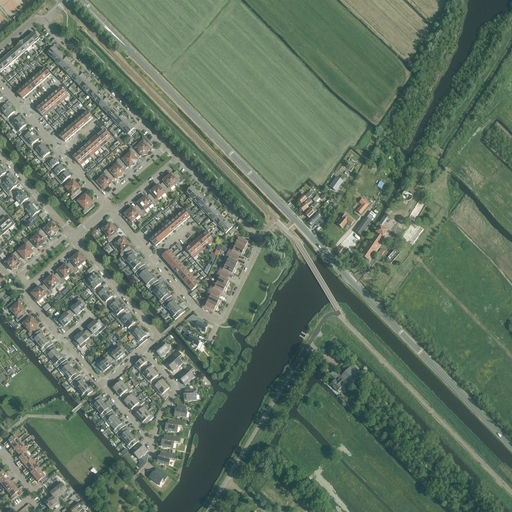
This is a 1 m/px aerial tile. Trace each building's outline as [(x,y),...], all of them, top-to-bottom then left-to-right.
[(30,35),(28,36),(35,43),(39,40),(41,41),(43,39),(37,31),(34,33),(33,32),(32,34),(31,33),(30,35)] [(26,39),(25,40),(31,47),(35,43),(28,36),(27,37),(26,38),(26,39)] [(23,41),(20,43),(26,51),(31,47),(25,40),(23,41)] [(17,46),(16,47),(22,54),(26,51),(20,43),(17,46)] [(47,54),(51,58),(59,51),(58,50),(56,48),(55,48),(54,47),(53,48),(51,46),(45,51),(47,54)] [(12,50),(11,51),(18,58),(22,54),(16,47),(15,49),(14,48),(12,50)] [(9,54),(7,55),(14,62),(18,58),(11,51),(10,52),(8,53),(9,54)] [(51,58),(55,62),(62,55),(61,54),(60,52),(59,51),(51,58)] [(4,57),(3,58),(9,66),(14,62),(7,55),(6,56),(4,57)] [(55,62),(59,66),(67,59),(64,56),(63,57),(62,55),(55,62)] [(0,61),(0,63),(5,69),(9,66),(3,58),(1,59),(2,59),(0,60),(0,61)] [(59,66),(63,70),(70,63),(69,62),(67,59),(59,66)] [(63,70),(68,74),(75,67),(74,66),(72,64),(71,65),(70,63),(63,70)] [(68,74),(72,78),(78,72),(77,70),(76,68),(75,67),(68,74)] [(44,68),(40,71),(47,78),(50,75),(44,68)] [(40,71),(37,74),(43,81),(47,78),(40,71)] [(72,78),(76,82),(83,75),(80,72),(79,73),(78,72),(72,78)] [(37,74),(33,77),(40,84),(43,81),(37,74)] [(76,82),(80,86),(86,80),(85,78),(83,75),(76,82)] [(33,77),(30,80),(37,87),(40,84),(33,77)] [(30,80),(27,83),(33,90),(37,87),(30,80)] [(80,86),(84,90),(91,83),(90,82),(88,80),(87,81),(86,80),(80,86)] [(27,83),(23,85),(30,93),(33,90),(27,83)] [(84,90),(88,94),(94,88),(93,86),(92,84),(91,83),(84,90)] [(23,85),(20,88),(26,96),(30,93),(23,85)] [(26,96),(20,88),(16,91),(23,99),(26,96)] [(60,88),(57,91),(64,100),(68,97),(60,88)] [(88,94),(92,98),(99,91),(98,90),(96,89),(94,88),(88,94)] [(57,91),(53,94),(61,103),(64,100),(57,91)] [(92,98),(96,102),(102,96),(101,95),(101,94),(100,92),(99,91),(92,98)] [(53,94),(50,97),(58,106),(61,103),(53,94)] [(96,102),(100,107),(107,99),(104,97),(102,96),(96,102)] [(50,97),(46,100),(54,109),(58,106),(50,97)] [(100,107),(104,111),(110,104),(109,103),(109,102),(107,99),(100,107)] [(46,100),(43,103),(51,112),(54,109),(46,100)] [(4,103),(0,106),(0,114),(2,116),(11,108),(8,104),(6,105),(4,103)] [(43,103),(40,106),(47,115),(51,112),(43,103)] [(104,111),(108,115),(115,108),(114,106),(114,107),(112,105),(110,104),(104,111)] [(47,115),(40,106),(36,109),(44,118),(47,115)] [(6,121),(6,120),(8,123),(16,116),(14,114),(15,113),(11,108),(2,116),(6,121)] [(108,115),(112,119),(118,112),(117,111),(117,110),(116,109),(115,108),(108,115)] [(86,111),(82,114),(89,121),(93,118),(86,111)] [(112,119),(116,123),(123,116),(120,113),(118,112),(112,119)] [(82,114),(79,117),(86,124),(89,121),(82,114)] [(10,125),(13,129),(23,121),(19,117),(18,118),(16,116),(8,123),(10,125)] [(116,123),(120,127),(126,120),(125,119),(125,118),(123,116),(116,123)] [(79,117),(76,120),(82,127),(86,124),(79,117)] [(76,120),(72,123),(79,130),(82,127),(76,120)] [(120,127),(124,131),(131,124),(130,123),(128,121),(126,120),(120,127)] [(17,133),(19,136),(27,129),(25,127),(26,126),(23,121),(13,129),(17,134),(17,133)] [(72,123),(69,126),(75,133),(79,130),(72,123)] [(131,124),(124,131),(128,135),(130,137),(136,132),(134,129),(135,128),(133,127),(134,127),(132,125),(131,124)] [(69,126),(65,129),(72,136),(75,133),(69,126)] [(65,129),(62,131),(69,139),(72,136),(65,129)] [(28,130),(20,137),(26,144),(35,136),(31,131),(30,133),(28,130)] [(104,130),(100,133),(108,142),(111,139),(104,130)] [(69,139),(62,131),(58,135),(65,142),(69,139)] [(100,133),(97,136),(104,145),(108,142),(100,133)] [(35,136),(26,144),(31,150),(39,143),(37,141),(39,140),(35,136)] [(97,136),(93,139),(101,148),(104,145),(97,136)] [(143,142),(139,145),(147,155),(149,151),(150,150),(150,149),(153,146),(144,137),(143,138),(143,139),(142,140),(142,141),(143,142)] [(93,139),(90,142),(98,151),(101,148),(93,139)] [(90,142),(86,145),(94,154),(98,151),(90,142)] [(130,148),(131,148),(139,158),(141,156),(142,157),(144,155),(147,155),(139,145),(136,142),(130,148)] [(34,152),(33,153),(37,157),(46,149),(43,145),(41,146),(39,143),(31,150),(32,150),(34,152)] [(86,145),(83,148),(91,157),(94,154),(86,145)] [(83,148),(80,151),(87,160),(91,157),(83,148)] [(130,153),(127,156),(135,166),(136,162),(138,161),(137,160),(139,158),(131,148),(130,149),(130,150),(129,151),(129,152),(130,153)] [(37,157),(41,161),(43,163),(51,157),(49,154),(50,153),(46,149),(37,157)] [(80,151),(76,154),(84,163),(87,160),(80,151)] [(84,163),(76,154),(73,157),(80,166),(84,163)] [(118,159),(118,160),(126,169),(128,167),(129,168),(131,166),(135,166),(127,156),(123,160),(122,159),(121,159),(120,158),(119,159),(118,159)] [(52,158),(44,164),(46,167),(50,171),(58,165),(59,163),(55,159),(54,160),(52,158)] [(117,164),(114,168),(122,177),(123,174),(125,172),(124,171),(126,169),(118,160),(117,161),(116,162),(117,163),(117,164)] [(52,173),(52,174),(55,178),(63,171),(65,170),(61,166),(60,167),(58,165),(50,171),(52,173)] [(105,170),(105,171),(113,180),(116,178),(116,179),(118,178),(122,177),(114,168),(110,171),(110,170),(109,170),(108,170),(106,170),(105,170)] [(55,178),(61,185),(70,177),(67,172),(65,173),(63,171),(55,178)] [(105,175),(101,179),(109,188),(110,185),(112,183),(111,182),(113,180),(105,171),(104,172),(104,173),(104,174),(104,175),(105,175)] [(170,176),(166,176),(174,186),(178,182),(179,183),(180,183),(181,183),(182,183),(185,180),(176,171),(172,175),(171,174),(170,176)] [(164,182),(162,184),(170,194),(170,193),(171,192),(171,191),(171,190),(170,189),(174,186),(166,176),(165,180),(163,181),(164,182)] [(337,177),(330,187),(336,191),(343,181),(337,177)] [(0,182),(0,186),(4,190),(15,181),(11,179),(10,178),(6,181),(4,179),(0,182)] [(65,188),(69,192),(78,184),(75,182),(73,181),(72,181),(70,179),(61,187),(61,188),(62,188),(63,189),(64,189),(65,188)] [(109,188),(101,179),(97,182),(96,181),(95,181),(94,181),(93,181),(92,182),(100,191),(103,189),(104,190),(105,189),(109,188)] [(9,197),(10,196),(15,191),(13,189),(17,186),(15,184),(15,181),(4,190),(9,197)] [(78,184),(69,192),(72,196),(71,197),(71,198),(71,199),(71,200),(72,200),(82,192),(79,190),(80,189),(79,187),(78,184)] [(157,187),(153,187),(161,197),(165,193),(165,194),(166,194),(167,195),(168,194),(169,194),(170,194),(162,184),(159,186),(159,185),(157,187)] [(151,193),(149,195),(157,205),(157,204),(158,203),(158,202),(158,201),(158,200),(157,200),(161,197),(153,187),(152,191),(150,192),(151,193)] [(185,193),(189,197),(197,190),(196,189),(194,188),(193,188),(192,187),(185,193)] [(13,198),(17,201),(26,193),(22,192),(21,190),(17,194),(15,191),(10,196),(12,199),(13,198)] [(189,197),(194,202),(200,195),(199,194),(199,193),(198,191),(197,190),(189,197)] [(298,200),(298,201),(298,202),(299,202),(302,204),(312,194),(310,192),(305,197),(303,195),(298,200)] [(404,194),(403,196),(404,199),(406,200),(408,201),(410,200),(412,199),(413,196),(412,194),(410,192),(408,192),(406,192),(404,194)] [(19,206),(21,209),(26,204),(24,202),(28,199),(27,197),(26,193),(17,201),(20,205),(19,206)] [(78,202),(81,206),(91,198),(87,197),(86,195),(85,196),(83,193),(73,202),(74,202),(74,203),(75,203),(76,203),(77,202),(78,202)] [(149,195),(146,197),(146,196),(144,198),(140,198),(148,208),(152,204),(153,205),(154,206),(155,206),(156,206),(156,205),(157,205),(149,195)] [(194,202),(198,206),(205,198),(204,197),(202,196),(201,196),(200,195),(194,202)] [(91,198),(81,206),(85,210),(84,210),(84,211),(83,212),(83,213),(84,214),(84,215),(94,206),(92,204),(93,203),(91,201),(91,198)] [(138,204),(136,206),(144,216),(145,216),(145,215),(146,214),(145,212),(145,211),(148,208),(140,198),(139,202),(137,203),(138,204)] [(198,206),(202,210),(208,203),(207,202),(207,201),(206,200),(206,199),(205,198),(198,206)] [(299,208),(303,212),(309,207),(307,206),(312,201),(309,198),(299,208)] [(362,205),(357,211),(361,215),(369,204),(363,199),(359,203),(362,205)] [(24,210),(28,214),(37,206),(34,205),(32,203),(28,207),(26,204),(21,209),(23,211),(24,210)] [(202,210),(206,214),(213,207),(210,204),(209,204),(208,203),(202,210)] [(37,206),(28,214),(31,218),(30,219),(32,222),(37,217),(35,215),(39,212),(38,210),(37,206)] [(131,209),(128,210),(136,219),(140,216),(141,217),(142,217),(143,217),(144,216),(136,206),(134,208),(133,207),(131,209)] [(206,214),(210,218),(216,211),(215,210),(215,209),(213,207),(206,214)] [(305,215),(309,219),(317,212),(314,208),(312,210),(311,209),(305,215)] [(183,209),(180,212),(186,220),(190,217),(183,209)] [(136,219),(128,210),(126,213),(125,215),(123,218),(131,227),(132,227),(132,226),(133,225),(133,224),(132,223),(132,222),(136,219)] [(210,218),(214,222),(221,215),(220,214),(218,212),(216,211),(210,218)] [(180,212),(176,215),(183,223),(186,220),(180,212)] [(367,217),(372,221),(377,216),(371,212),(367,217)] [(317,214),(308,223),(312,227),(315,224),(317,226),(323,221),(321,218),(317,214)] [(176,215),(173,218),(179,226),(183,223),(176,215)] [(214,222),(218,226),(224,219),(223,218),(223,217),(222,216),(221,215),(214,222)] [(337,224),(342,229),(347,223),(350,226),(354,222),(345,215),(337,224)] [(381,224),(375,233),(360,255),(369,262),(384,240),(384,239),(383,238),(390,228),(389,228),(394,219),(388,215),(385,220),(383,218),(380,223),(381,224)] [(3,219),(1,220),(9,229),(16,223),(11,219),(9,221),(5,216),(2,219),(3,219)] [(173,218),(169,221),(176,229),(179,226),(173,218)] [(356,232),(361,236),(372,222),(366,218),(356,232)] [(218,226),(222,230),(229,223),(228,222),(226,220),(224,219),(218,226)] [(0,227),(1,228),(0,228),(0,231),(3,235),(9,229),(1,220),(0,221),(0,220),(0,227)] [(169,221),(166,224),(173,232),(176,229),(169,221)] [(401,237),(413,246),(424,229),(412,221),(401,237)] [(51,223),(48,226),(56,235),(57,232),(59,230),(55,226),(52,222),(51,223)] [(102,230),(106,234),(115,226),(112,225),(110,223),(109,224),(107,222),(98,230),(98,231),(99,231),(100,231),(101,231),(102,231),(102,230)] [(229,223),(222,230),(226,234),(232,227),(231,226),(230,224),(229,223)] [(40,230),(40,231),(46,237),(48,235),(50,238),(52,236),(56,235),(48,226),(46,224),(40,230)] [(166,224),(163,227),(169,235),(173,232),(166,224)] [(115,226),(106,234),(109,238),(109,239),(108,240),(108,241),(108,242),(108,243),(109,243),(119,235),(116,232),(117,232),(116,230),(115,226)] [(163,227),(159,230),(166,238),(169,235),(163,227)] [(159,230),(156,233),(162,241),(166,238),(159,230)] [(39,234),(35,237),(43,247),(44,243),(46,242),(43,239),(46,237),(40,231),(38,233),(39,234)] [(206,232),(203,235),(210,244),(214,241),(206,232)] [(156,233),(152,236),(159,244),(162,241),(156,233)] [(203,235),(199,238),(207,247),(210,244),(203,235)] [(115,245),(118,249),(128,241),(124,240),(123,238),(122,238),(120,236),(110,244),(111,245),(111,246),(112,246),(114,246),(114,245),(115,245)] [(159,244),(152,236),(149,239),(155,247),(159,244)] [(237,241),(235,245),(245,250),(246,249),(248,245),(247,245),(247,244),(245,243),(245,242),(243,241),(244,240),(237,236),(235,240),(237,241)] [(30,240),(27,242),(33,248),(35,246),(38,249),(39,247),(43,247),(35,237),(31,241),(30,240)] [(199,238),(196,241),(203,250),(207,247),(199,238)] [(128,241),(118,249),(122,253),(121,253),(121,254),(120,255),(120,256),(121,257),(131,249),(129,247),(130,246),(128,244),(128,241)] [(196,241),(192,244),(200,253),(203,250),(196,241)] [(26,245),(22,248),(30,258),(31,254),(33,253),(31,250),(33,248),(27,242),(25,244),(26,245)] [(192,244),(189,247),(197,256),(200,253),(192,244)] [(230,247),(227,253),(235,257),(237,254),(238,255),(239,254),(241,255),(242,254),(243,255),(245,251),(245,250),(235,245),(233,249),(230,247)] [(197,256),(189,247),(185,250),(193,259),(197,256)] [(17,251),(15,253),(20,259),(22,257),(25,260),(26,258),(30,258),(22,248),(18,252),(17,251)] [(386,260),(391,264),(401,252),(396,248),(386,260)] [(132,250),(122,259),(124,262),(126,261),(130,265),(137,259),(134,256),(136,255),(132,250)] [(162,257),(165,260),(173,254),(170,250),(162,257)] [(8,258),(9,260),(17,269),(18,265),(20,264),(18,261),(20,259),(15,253),(12,255),(12,254),(8,258)] [(76,255),(73,255),(81,265),(85,261),(85,262),(87,260),(84,256),(82,258),(78,253),(76,255)] [(228,260),(226,264),(236,269),(237,268),(238,264),(237,264),(238,262),(236,261),(235,260),(234,259),(235,257),(227,253),(224,258),(228,260)] [(165,260),(168,264),(176,257),(173,254),(165,260)] [(71,261),(69,263),(77,273),(78,272),(78,271),(78,270),(77,269),(77,268),(81,265),(73,255),(72,259),(70,260),(71,261)] [(168,264),(171,267),(179,261),(176,257),(168,264)] [(130,265),(133,270),(132,271),(134,274),(145,265),(141,261),(139,262),(137,259),(130,265)] [(17,269),(9,260),(5,263),(3,264),(6,267),(8,267),(12,271),(14,270),(17,269)] [(171,267),(174,271),(181,264),(179,261),(171,267)] [(64,266),(60,267),(68,276),(72,273),(73,273),(73,274),(74,274),(75,274),(76,273),(77,273),(69,263),(66,265),(65,264),(64,266)] [(174,271),(177,274),(184,267),(181,264),(174,271)] [(221,266),(218,271),(226,275),(227,273),(229,274),(230,273),(232,274),(233,273),(234,273),(236,270),(236,269),(226,264),(224,267),(221,266)] [(138,278),(139,276),(143,281),(150,275),(148,272),(149,270),(146,266),(136,275),(138,278)] [(58,273),(56,274),(64,284),(65,283),(65,282),(65,281),(65,280),(64,279),(68,276),(60,267),(59,270),(57,272),(58,273)] [(177,274),(180,277),(187,271),(184,267),(177,274)] [(180,277),(183,281),(190,274),(187,271),(180,277)] [(219,279),(217,282),(227,287),(228,286),(227,286),(229,283),(228,282),(229,281),(226,280),(226,279),(225,278),(226,275),(218,271),(215,277),(219,279)] [(51,277),(47,278),(55,287),(59,284),(60,284),(60,285),(62,285),(63,285),(64,284),(56,274),(53,276),(51,277)] [(91,274),(83,281),(88,288),(98,280),(94,275),(93,277),(91,274)] [(183,281),(186,284),(193,278),(190,274),(183,281)] [(143,281),(147,285),(146,286),(148,289),(158,280),(154,276),(153,278),(150,275),(143,281)] [(45,284),(43,286),(51,295),(52,295),(52,294),(52,293),(52,292),(52,291),(51,291),(55,287),(47,278),(46,281),(44,283),(45,284)] [(186,284),(189,288),(196,281),(193,278),(186,284)] [(101,284),(98,280),(88,288),(94,294),(102,287),(100,285),(101,284)] [(196,281),(189,288),(192,291),(199,285),(196,281)] [(151,293),(153,292),(157,296),(164,290),(161,287),(163,286),(159,282),(149,290),(151,293)] [(212,284),(209,290),(217,294),(218,291),(220,292),(221,292),(223,293),(224,292),(225,292),(226,289),(227,288),(227,287),(217,282),(215,286),(212,284)] [(38,288),(34,289),(43,298),(46,295),(47,295),(48,296),(49,296),(50,296),(51,296),(51,295),(43,286),(41,288),(40,287),(38,288)] [(102,287),(94,294),(96,296),(96,297),(100,301),(109,293),(105,288),(104,290),(102,287)] [(43,298),(34,289),(33,292),(31,294),(35,298),(34,300),(37,303),(39,302),(43,298)] [(157,296),(160,301),(159,302),(161,305),(171,296),(168,292),(166,293),(164,290),(157,296)] [(190,295),(192,298),(199,293),(196,290),(190,295)] [(209,297),(208,301),(218,306),(218,305),(220,301),(219,301),(220,300),(217,299),(217,297),(216,297),(217,294),(209,290),(206,296),(209,297)] [(109,293),(100,301),(103,305),(105,307),(108,305),(113,300),(111,298),(113,297),(109,293)] [(86,305),(80,297),(73,303),(75,305),(81,312),(85,309),(84,307),(86,305)] [(165,309),(166,308),(170,312),(177,306),(175,303),(176,301),(173,297),(163,306),(165,309)] [(117,301),(115,303),(113,300),(108,305),(110,307),(110,308),(113,312),(120,306),(117,301)] [(218,306),(208,301),(206,305),(204,304),(202,308),(208,311),(209,310),(210,311),(211,310),(214,311),(214,310),(215,311),(217,307),(218,306)] [(18,303),(17,304),(12,302),(5,308),(7,311),(9,311),(10,310),(14,314),(23,306),(20,305),(19,304),(18,303)] [(73,303),(69,307),(71,309),(69,311),(73,316),(76,314),(77,316),(81,312),(75,305),(73,303)] [(23,306),(14,314),(17,318),(16,319),(16,320),(16,321),(17,322),(17,323),(27,314),(25,312),(25,311),(24,309),(23,306)] [(113,312),(111,314),(117,320),(125,313),(123,311),(124,310),(120,306),(113,312)] [(170,312),(174,316),(173,318),(175,320),(185,312),(181,308),(180,309),(177,306),(170,312)] [(66,313),(62,316),(68,324),(72,320),(71,318),(73,316),(69,311),(66,313)] [(122,327),(125,325),(132,319),(128,314),(127,316),(125,313),(117,320),(122,327)] [(60,314),(53,320),(60,328),(63,326),(64,327),(68,324),(62,316),(60,314)] [(194,328),(200,331),(200,332),(201,333),(203,333),(204,332),(204,333),(207,326),(202,324),(203,320),(193,315),(187,320),(187,321),(187,320),(196,325),(194,328)] [(23,324),(26,328),(36,320),(32,319),(32,318),(31,317),(30,318),(28,316),(18,324),(19,324),(19,325),(20,325),(22,325),(23,324)] [(128,329),(130,331),(136,326),(134,324),(135,323),(132,319),(125,325),(128,329)] [(36,320),(26,328),(30,332),(29,333),(28,335),(28,336),(29,337),(39,329),(37,326),(38,326),(36,324),(36,320)] [(97,322),(95,320),(91,324),(99,333),(106,328),(99,320),(97,322)] [(87,328),(88,329),(86,331),(91,336),(93,334),(93,335),(96,336),(99,333),(91,324),(87,328)] [(139,327),(138,329),(136,326),(130,331),(128,333),(130,336),(134,340),(143,332),(139,327)] [(188,341),(194,344),(194,346),(195,347),(196,347),(197,346),(198,346),(201,340),(195,337),(196,334),(186,329),(183,336),(189,338),(188,341)] [(33,341),(34,340),(38,344),(45,338),(43,335),(44,334),(41,330),(30,338),(33,341)] [(84,333),(82,332),(78,335),(84,342),(88,339),(88,338),(91,336),(86,331),(84,333)] [(134,340),(137,344),(140,342),(142,344),(147,339),(145,337),(147,336),(143,332),(134,340)] [(78,348),(80,346),(82,348),(86,345),(84,342),(78,335),(74,339),(75,340),(73,342),(78,348)] [(43,353),(53,344),(49,340),(48,341),(45,338),(38,344),(42,349),(40,350),(43,353)] [(157,353),(160,357),(161,358),(164,356),(164,357),(166,355),(166,354),(170,350),(163,341),(155,349),(158,353),(157,353)] [(126,351),(119,343),(112,348),(120,358),(125,354),(123,353),(126,351)] [(54,345),(44,354),(46,357),(48,356),(52,360),(59,354),(56,351),(58,349),(54,345)] [(120,358),(112,348),(106,354),(108,357),(113,362),(115,360),(116,361),(120,358)] [(169,367),(173,371),(173,372),(176,370),(176,371),(178,369),(178,368),(182,364),(179,360),(182,357),(178,352),(172,357),(173,357),(167,363),(170,367),(169,367)] [(56,368),(66,360),(62,354),(60,356),(59,354),(52,360),(55,364),(54,366),(56,368)] [(106,358),(103,356),(99,360),(107,369),(112,365),(110,364),(113,362),(108,357),(106,358)] [(138,370),(140,372),(147,366),(145,364),(147,363),(143,358),(134,366),(138,370)] [(95,363),(94,362),(91,365),(94,369),(95,368),(100,373),(102,371),(103,373),(107,369),(99,360),(95,363)] [(57,370),(60,372),(61,371),(65,376),(72,369),(69,366),(71,365),(68,361),(57,370)] [(181,381),(184,385),(185,386),(187,384),(188,384),(190,382),(194,378),(190,373),(194,370),(190,365),(184,370),(185,371),(178,376),(182,380),(181,381)] [(350,367),(348,365),(337,375),(339,377),(340,377),(340,378),(345,384),(348,387),(361,374),(352,365),(350,367)] [(142,375),(145,379),(154,371),(151,367),(149,369),(147,366),(140,372),(142,375)] [(65,376),(69,380),(67,381),(70,384),(80,375),(76,371),(75,372),(72,369),(65,376)] [(149,383),(151,386),(158,379),(156,377),(158,376),(154,371),(145,379),(149,383)] [(73,388),(75,387),(79,391),(86,385),(83,382),(85,381),(81,376),(71,385),(73,388)] [(339,377),(336,380),(330,385),(337,392),(342,387),(342,386),(345,384),(340,378),(340,377),(339,377)] [(113,389),(116,393),(125,385),(122,381),(121,381),(119,379),(112,385),(114,387),(113,389)] [(153,388),(157,392),(166,384),(162,380),(160,382),(158,379),(151,386),(153,388)] [(166,384),(157,392),(160,396),(161,396),(165,401),(169,395),(168,390),(169,389),(166,384)] [(79,391),(82,396),(81,397),(83,399),(93,391),(90,387),(88,388),(86,385),(79,391)] [(130,388),(129,389),(125,385),(116,393),(120,397),(122,396),(124,398),(129,393),(132,391),(130,388)] [(184,395),(184,401),(184,402),(188,401),(188,402),(191,402),(191,401),(197,401),(196,393),(193,393),(193,390),(185,390),(185,395),(184,395)] [(124,402),(128,406),(137,398),(133,394),(131,395),(129,393),(124,398),(126,400),(124,402)] [(100,396),(90,404),(92,407),(93,406),(97,410),(104,404),(102,401),(103,400),(100,396)] [(133,409),(135,411),(141,406),(144,403),(142,401),(140,402),(137,398),(128,406),(131,410),(133,409)] [(104,404),(97,410),(101,415),(100,416),(102,419),(112,410),(109,406),(107,407),(104,404)] [(175,410),(174,416),(177,416),(177,417),(180,418),(180,417),(186,418),(188,411),(185,410),(186,407),(177,405),(176,410),(175,410)] [(135,415),(139,419),(148,411),(144,407),(143,408),(141,406),(135,411),(137,413),(135,415)] [(113,411),(103,420),(105,423),(107,422),(111,426),(118,420),(115,417),(117,415),(113,411)] [(148,411),(139,419),(143,423),(144,422),(146,424),(153,418),(151,416),(152,415),(148,411)] [(114,430),(113,432),(115,434),(126,426),(122,421),(120,423),(118,420),(111,426),(114,430)] [(166,425),(165,430),(165,431),(168,431),(168,432),(171,433),(171,432),(177,433),(178,427),(182,428),(184,422),(176,421),(176,422),(168,420),(167,425),(166,425)] [(127,427),(117,436),(119,438),(120,437),(124,442),(131,435),(129,432),(130,431),(127,427)] [(9,443),(11,445),(18,439),(15,435),(9,440),(8,438),(5,440),(7,442),(4,445),(5,446),(8,444),(9,443)] [(124,442),(128,446),(127,447),(129,450),(139,441),(136,437),(134,438),(131,435),(124,442)] [(162,441),(161,447),(164,447),(164,448),(167,449),(167,448),(173,449),(174,443),(178,444),(180,438),(172,437),(172,438),(164,436),(163,441),(162,441)] [(9,451),(10,453),(21,443),(18,439),(11,445),(13,448),(12,449),(12,448),(9,451)] [(15,451),(17,453),(25,447),(21,443),(10,453),(11,454),(14,452),(15,451)] [(148,451),(144,447),(143,447),(144,447),(143,447),(140,444),(133,449),(136,452),(133,454),(139,459),(143,455),(144,456),(146,454),(145,453),(148,451)] [(19,459),(26,453),(28,451),(25,447),(17,453),(19,456),(18,457),(18,456),(15,459),(17,461),(19,459)] [(158,457),(157,463),(160,464),(163,465),(163,464),(169,466),(170,460),(175,461),(176,455),(169,453),(169,454),(161,452),(160,457),(159,457),(158,457)] [(17,464),(18,466),(29,457),(26,453),(19,459),(21,461),(20,462),(19,462),(17,464)] [(22,465),(24,468),(32,461),(29,457),(18,466),(19,468),(22,465)] [(23,472),(24,474),(36,465),(35,463),(36,463),(36,462),(35,460),(34,460),(33,461),(32,461),(24,468),(26,470),(23,472)] [(30,472),(32,474),(39,469),(36,465),(24,474),(26,476),(29,473),(30,472)] [(29,480),(31,482),(42,473),(39,469),(32,474),(34,477),(32,478),(29,480)] [(149,478),(159,485),(163,480),(164,481),(168,477),(157,469),(154,473),(153,473),(149,478)] [(0,480),(10,472),(9,470),(6,473),(5,474),(3,472),(0,474),(0,480)] [(0,480),(0,482),(2,485),(9,479),(7,477),(9,476),(12,474),(10,472),(0,480)] [(42,473),(31,482),(32,483),(35,481),(36,480),(38,482),(40,481),(42,483),(47,479),(42,473)] [(3,491),(5,489),(17,480),(15,478),(12,481),(11,482),(9,479),(2,485),(0,487),(3,491)] [(5,489),(9,493),(16,487),(14,485),(15,484),(18,482),(17,480),(5,489)] [(62,483),(58,486),(67,497),(68,496),(65,492),(68,490),(62,483)] [(16,487),(9,493),(12,497),(11,498),(12,500),(17,497),(15,494),(18,492),(20,495),(26,491),(22,486),(19,489),(18,490),(16,487)] [(58,486),(54,490),(60,497),(62,495),(65,499),(67,497),(58,486)] [(54,490),(50,493),(56,500),(60,497),(54,490)] [(51,498),(49,500),(55,507),(59,504),(56,500),(50,493),(49,493),(50,494),(49,495),(51,498)] [(55,507),(49,500),(46,502),(44,499),(42,500),(50,510),(55,507)] [(73,505),(78,511),(84,511),(85,511),(77,502),(73,505)]
